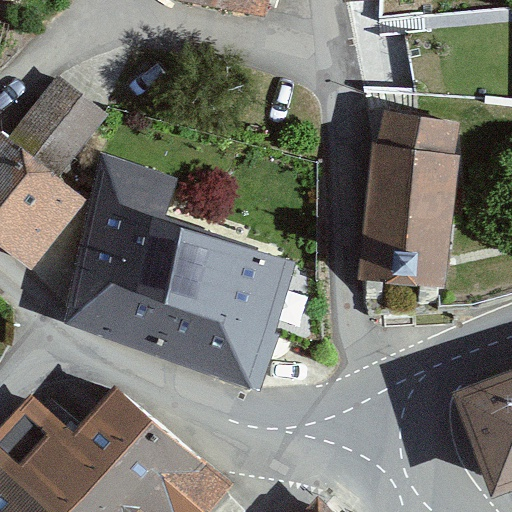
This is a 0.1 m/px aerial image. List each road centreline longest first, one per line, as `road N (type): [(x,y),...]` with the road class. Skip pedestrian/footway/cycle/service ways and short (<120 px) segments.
road 1 (residential): [(371,425),(350,317),(327,0)]
road 2 (residential): [(371,425),(235,420),(153,384),(53,322)]
road 3 (tertiary): [(371,425),(423,375),(511,336)]
road 4 (residential): [(269,511),(371,425)]
